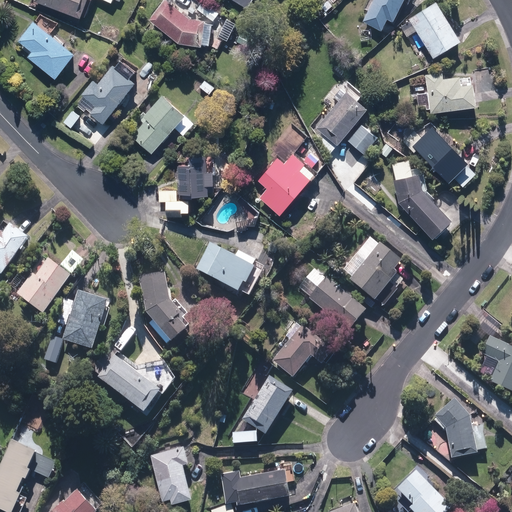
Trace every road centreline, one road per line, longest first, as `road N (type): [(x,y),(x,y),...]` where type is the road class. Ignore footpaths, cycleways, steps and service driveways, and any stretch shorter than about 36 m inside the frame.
road 1 (residential): [(349,436),(511,214)]
road 2 (residential): [(113,221),(0,112)]
